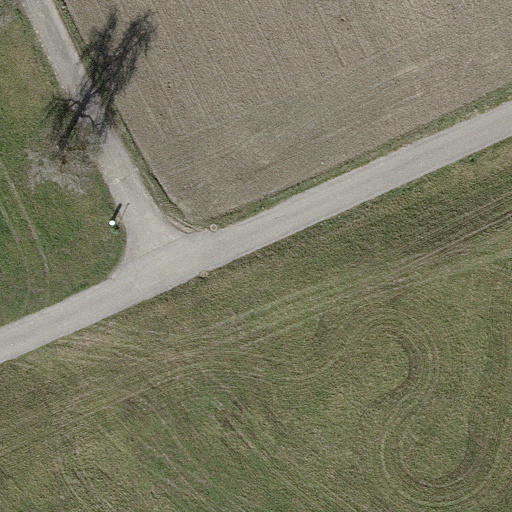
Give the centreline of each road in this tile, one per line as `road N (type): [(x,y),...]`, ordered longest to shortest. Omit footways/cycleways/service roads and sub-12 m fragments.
road 1 (unclassified): [(167,273),(511,118)]
road 2 (residential): [(167,273),(39,0)]
road 3 (unclassified): [(0,345),(167,273)]
